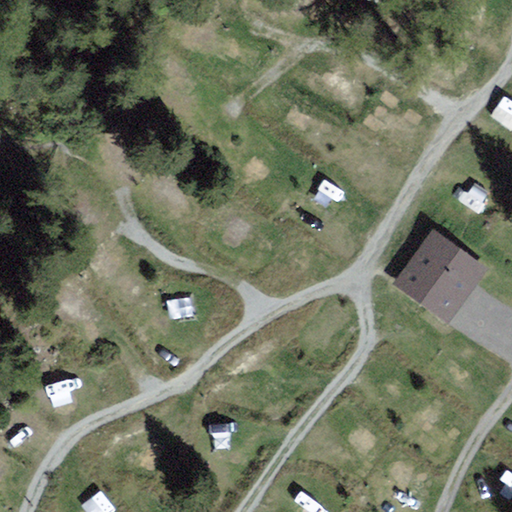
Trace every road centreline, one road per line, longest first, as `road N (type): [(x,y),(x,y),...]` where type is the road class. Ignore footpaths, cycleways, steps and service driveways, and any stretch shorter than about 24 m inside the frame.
road 1 (track): [(511,61),(429,157),(357,277),(250,326),(175,388),(68,435),(27,511)]
road 2 (track): [(357,277),(368,318),(360,360),(243,511)]
road 3 (track): [(240,100),(302,44),(385,41),(395,0)]
